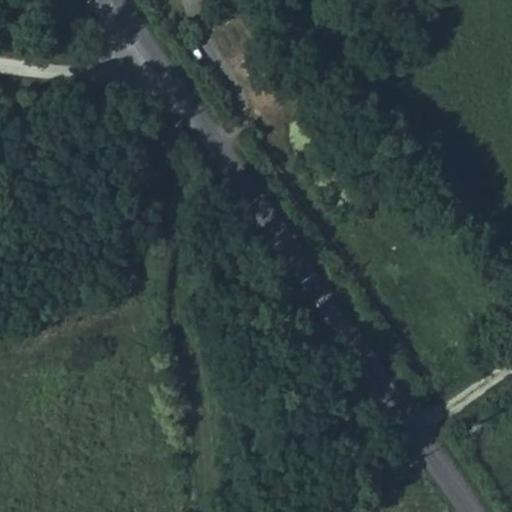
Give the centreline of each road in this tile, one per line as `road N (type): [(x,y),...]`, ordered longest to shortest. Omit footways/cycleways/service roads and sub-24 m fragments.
road 1 (unclassified): [(116,0),(468,511)]
road 2 (track): [(0,69),(113,80),(163,62)]
